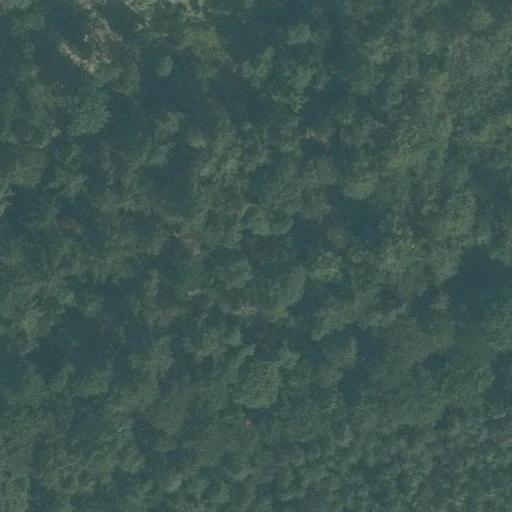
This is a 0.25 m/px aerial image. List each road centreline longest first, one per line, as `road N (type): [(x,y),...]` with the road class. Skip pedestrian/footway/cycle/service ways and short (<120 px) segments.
road 1 (track): [(0,446),(511,336)]
road 2 (track): [(405,0),(426,368)]
